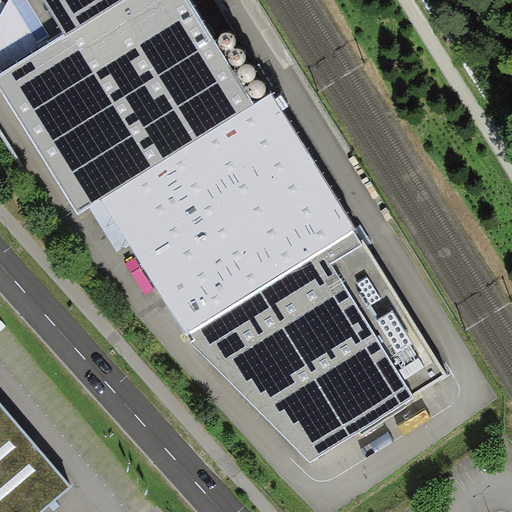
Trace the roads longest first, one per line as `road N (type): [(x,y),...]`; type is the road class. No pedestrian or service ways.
road 1 (track): [(0,216),(263,511)]
road 2 (primary): [(221,511),(0,264)]
road 3 (track): [(398,0),(504,158)]
